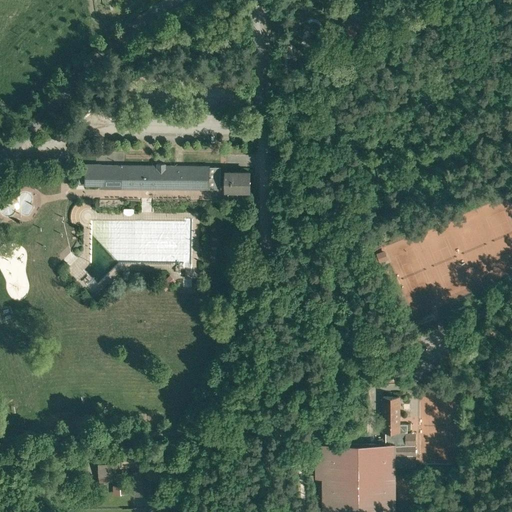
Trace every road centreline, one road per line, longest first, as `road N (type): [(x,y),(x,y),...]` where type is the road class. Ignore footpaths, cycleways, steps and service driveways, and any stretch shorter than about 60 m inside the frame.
road 1 (unclassified): [(260,273),(265,130),(253,0)]
road 2 (unclassified): [(0,157),(171,0)]
road 3 (track): [(260,273),(254,433)]
